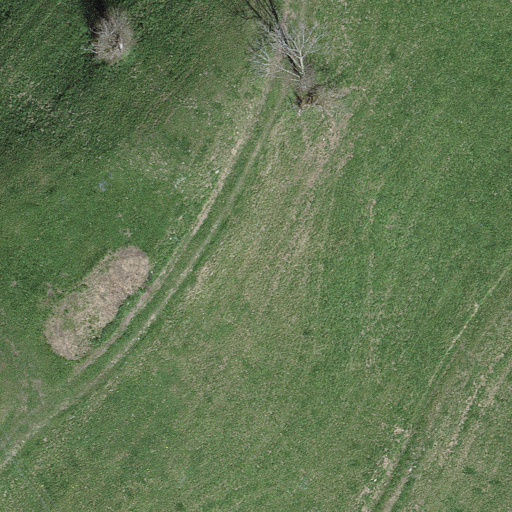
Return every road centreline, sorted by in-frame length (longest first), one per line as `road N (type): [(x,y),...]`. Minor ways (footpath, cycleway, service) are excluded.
road 1 (track): [(326,0),(330,13),(0,481)]
road 2 (track): [(380,511),(511,284)]
